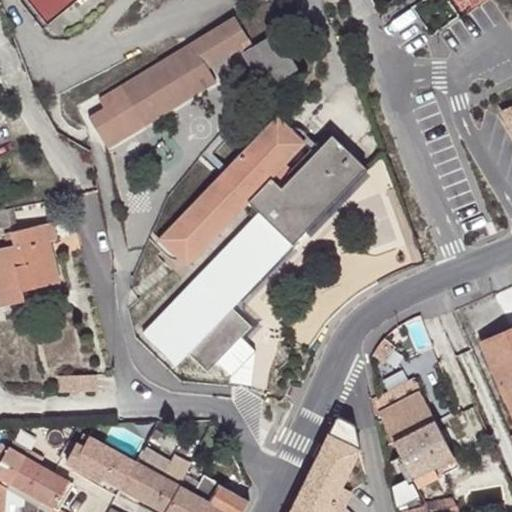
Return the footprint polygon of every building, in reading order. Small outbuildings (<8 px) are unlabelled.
[(12,0),(30,25),(65,0),(12,0)] [(110,104),(95,113),(114,145),(222,79),(214,65),(250,44),(248,40),(255,35),(240,12),(105,94),(110,104)] [(268,85),(299,68),(277,31),(247,49),(268,85)] [(511,107),(501,112),(511,130),(511,107)] [(274,113),(156,235),(183,261),(246,197),(268,174),(301,139),(274,113)] [(257,209),(195,274),(229,306),(291,241),(291,240),(363,164),(328,131),(279,184),(268,174),(246,197),(257,209)] [(12,208),(0,210),(0,229),(0,231),(16,227),(12,208)] [(0,306),(0,307),(26,301),(23,291),(58,282),(52,257),(48,258),(44,243),(56,239),(52,223),(5,234),(8,247),(0,248),(0,306)] [(195,274),(155,316),(189,349),(208,366),(248,325),(229,306),(195,274)] [(174,362),(189,349),(155,316),(141,329),(174,362)] [(511,411),(511,329),(482,343),(511,411)] [(65,392),(95,390),(95,374),(64,375),(65,392)] [(421,393),(380,415),(401,456),(393,460),(406,485),(413,481),(412,476),(454,456),(436,422),(421,393)] [(342,488),(360,453),(356,427),(338,418),(290,511),(330,511),(335,503),(348,509),(355,495),(342,488)] [(14,436),(10,443),(40,461),(44,453),(14,436)] [(121,486),(135,462),(91,436),(73,466),(118,491),(121,486)] [(0,457),(0,474),(53,505),(68,477),(40,461),(10,443),(9,443),(0,457)] [(143,447),(135,462),(179,487),(193,463),(175,453),(169,463),(143,447)] [(242,511),(248,503),(207,479),(197,497),(179,487),(135,462),(121,486),(166,511),(165,511),(242,511)] [(5,511),(9,487),(0,481),(0,511),(5,511)] [(448,511),(446,499),(426,503),(427,511),(448,511)] [(346,511),(348,509),(335,503),(330,511),(346,511)]
